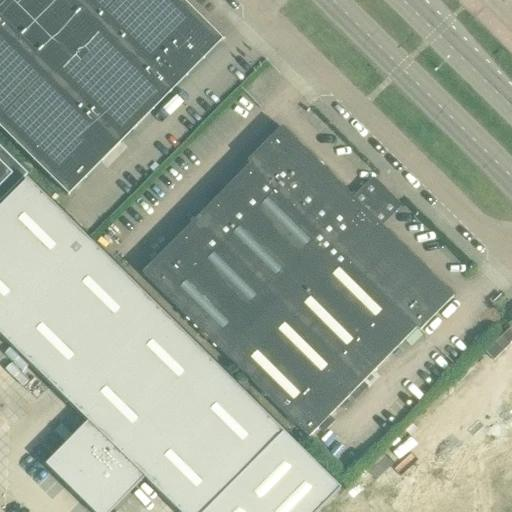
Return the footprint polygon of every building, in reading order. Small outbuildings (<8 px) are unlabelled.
[(125,0),(117,9),(0,129),(16,144),(15,145),(17,146),(18,145),(33,161),(32,162),(34,163),(35,162),(50,178),(50,179),(51,180),(52,179),(67,194),(66,196),(67,197),(69,195),(68,194),(83,179),(84,180),(86,178),(85,177),(100,162),(101,163),(103,161),(102,160),(117,145),(118,146),(119,144),(118,143),(134,128),(135,129),(136,127),(135,126),(151,111),(152,112),(153,110),(152,109),(168,94),(169,95),(170,93),(169,92),(185,77),(186,78),(187,76),(186,75),(201,59),(202,60),(204,59),(203,58),(218,42),(219,43),(221,42),(219,41),(218,42),(203,26),(204,25),(202,24),(201,25),(186,9),(187,8),(185,7),(184,8),(176,0),(125,0)] [(0,0),(0,129),(117,9),(108,0),(0,0)] [(108,0),(117,9),(125,0),(108,0)] [(250,166),(221,195),(304,276),(366,213),(280,128),(246,163),(250,166)] [(0,202),(27,175),(0,149),(0,202)] [(66,488),(80,501),(90,511),(111,511),(118,506),(143,480),(146,482),(158,495),(162,499),(175,511),(205,511),(282,435),(26,182),(0,208),(0,338),(1,339),(50,388),(67,405),(72,409),(85,422),(87,424),(86,424),(68,442),(44,467),(66,488)] [(141,275),(225,357),(304,276),(221,195),(152,265),(151,265),(141,275)] [(366,213),(304,276),(388,357),(415,330),(418,333),(452,299),(366,213)] [(304,276),(225,357),(308,439),(318,429),(317,429),(388,357),(304,276)] [(282,435),(205,511),(318,511),(339,491),(282,435)]
